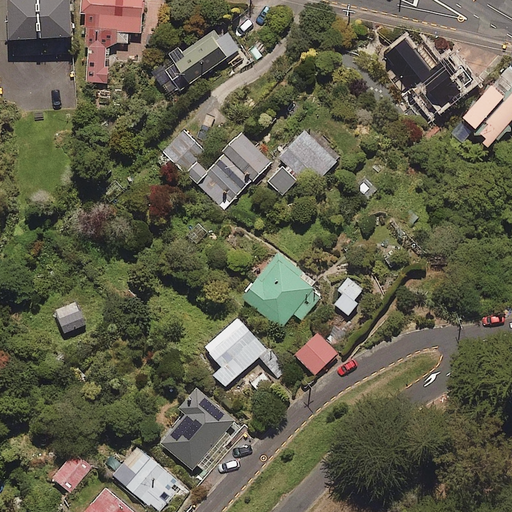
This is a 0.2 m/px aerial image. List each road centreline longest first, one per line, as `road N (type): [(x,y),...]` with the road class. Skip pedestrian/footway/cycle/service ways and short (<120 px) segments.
road 1 (residential): [(489,338),(424,337),(346,374),(309,402),(210,511)]
road 2 (residential): [(489,338),(372,424),(291,511)]
